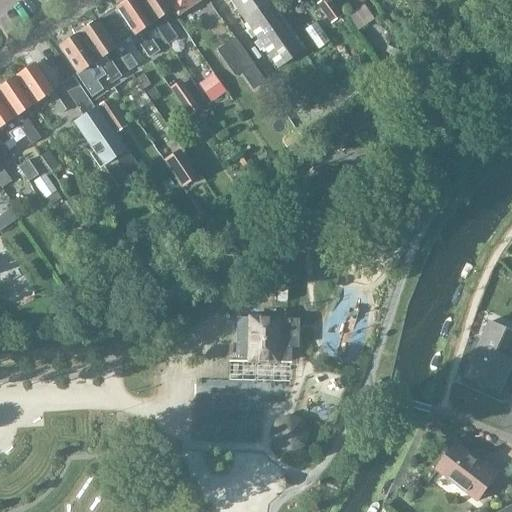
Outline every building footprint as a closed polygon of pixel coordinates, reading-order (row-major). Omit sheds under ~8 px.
[(136,0),(130,0),(115,10),(133,37),(149,60),(159,52),(144,29),(152,24),(136,0)] [(163,0),(136,0),(152,24),(167,46),(177,39),(162,17),(171,11),(163,0)] [(166,0),(177,16),(192,6),(201,0),(166,0)] [(304,51),(268,0),(229,0),(277,69),(304,51)] [(322,0),(316,5),(330,25),(341,17),(329,0),(322,0)] [(133,37),(115,10),(97,23),(114,49),(129,71),(137,66),(122,44),(133,37)] [(321,40),(331,31),(315,12),(305,21),(321,40)] [(114,49),(97,23),(78,36),(95,62),(110,84),(120,77),(105,55),(114,49)] [(95,62),(78,36),(59,49),(91,97),(101,90),(87,68),(95,62)] [(216,51),(234,78),(252,65),(234,39),(216,51)] [(35,65),(15,79),(33,105),(44,98),(60,114),(65,111),(53,92),(35,65)] [(213,75),(211,77),(198,86),(211,104),(226,92),(213,75)] [(127,151),(116,134),(128,126),(109,98),(94,109),(72,77),(61,85),(83,116),(73,123),(93,153),(90,155),(99,169),(102,167),(117,188),(140,172),(126,151),(127,151)] [(33,105),(15,79),(0,88),(0,100),(19,128),(31,146),(40,139),(22,113),(33,105)] [(200,110),(188,92),(176,100),(188,118),(200,110)] [(19,128),(0,100),(0,144),(1,147),(12,139),(9,134),(19,128)] [(50,173),(59,167),(48,152),(39,158),(50,173)] [(27,183),(37,176),(27,161),(17,168),(27,183)] [(0,187),(1,189),(12,182),(0,165),(0,187)] [(187,166),(173,177),(182,190),(196,179),(187,166)] [(56,192),(45,174),(33,182),(45,200),(56,192)] [(19,213),(23,210),(18,203),(14,205),(19,213)] [(0,231),(17,220),(10,209),(0,216),(0,231)] [(237,318),(236,360),(290,361),(290,348),(297,348),(298,320),(237,318)] [(511,332),(490,323),(465,379),(500,394),(511,367),(511,332)] [(277,424),(273,436),(279,447),(290,450),(301,445),(304,434),(299,423),(288,419),(277,424)] [(500,473),(488,464),(485,468),(469,456),(470,454),(457,444),(437,470),(479,501),(500,473)]
